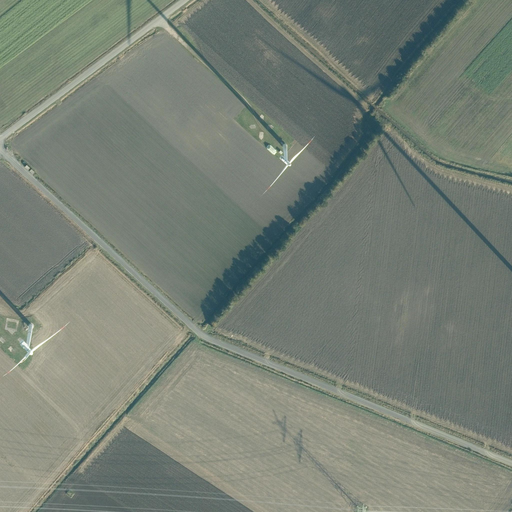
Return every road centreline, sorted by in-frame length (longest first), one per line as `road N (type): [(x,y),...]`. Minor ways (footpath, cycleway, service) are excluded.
road 1 (unclassified): [(0,155),(210,340),(511,463)]
road 2 (unclassified): [(0,138),(186,0)]
road 3 (track): [(268,124),(158,21)]
